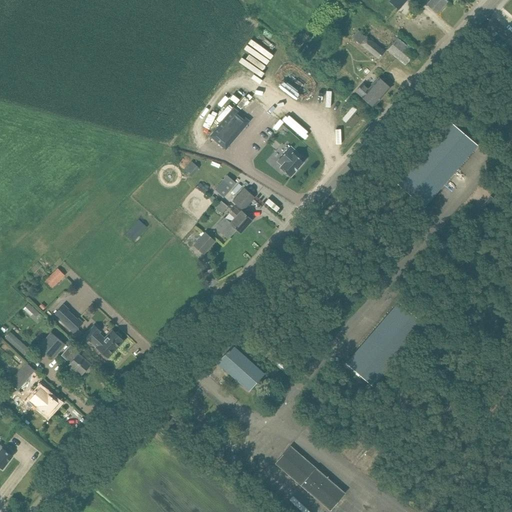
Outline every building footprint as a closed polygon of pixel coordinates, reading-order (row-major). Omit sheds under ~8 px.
[(407,0),(390,0),(390,1),(399,10),(407,0)] [(430,0),(427,4),(436,13),(447,1),(445,0),(430,0)] [(385,51),(358,30),(352,39),(379,59),(385,51)] [(415,53),(408,46),(398,38),(388,50),(405,65),(415,53)] [(390,88),(383,81),(379,78),(369,89),(362,83),(357,90),(363,95),(361,97),(373,107),(390,88)] [(296,101),(334,135),(353,113),(315,79),(296,101)] [(225,100),(215,113),(220,117),(230,104),(225,100)] [(238,103),(235,107),(245,113),(247,109),(238,103)] [(238,112),(233,107),(209,136),(226,150),(250,121),(245,117),(243,120),(237,114),(238,112)] [(360,117),(355,114),(347,124),(351,127),(360,117)] [(287,115),(281,122),(303,142),(309,136),(287,115)] [(425,207),(478,145),(451,122),(397,184),(425,207)] [(282,165),(280,168),(290,177),(303,162),(299,158),(301,156),(290,147),(277,161),(282,165)] [(191,161),(184,170),(192,177),(199,168),(191,161)] [(227,183),(219,193),(224,198),(232,188),(237,183),(227,175),(223,180),(227,183)] [(243,210),(254,197),(244,188),(233,201),(243,210)] [(483,218),(497,201),(491,196),(476,212),(483,218)] [(219,201),(214,209),(221,214),(226,206),(219,201)] [(251,220),(244,214),(241,211),(240,212),(234,207),(216,228),(228,238),(236,229),(240,233),(251,220)] [(139,236),(147,227),(139,220),(131,229),(126,234),(134,241),(139,235),(139,236)] [(214,241),(205,233),(194,245),(204,253),(214,241)] [(65,274),(58,267),(48,276),(56,284),(65,274)] [(22,309),(37,323),(43,316),(28,302),(22,309)] [(425,325),(399,302),(346,363),(373,386),(425,325)] [(63,304),(54,314),(74,333),(83,323),(78,318),(77,319),(67,310),(68,309),(63,304)] [(94,325),(84,336),(90,342),(91,341),(97,347),(96,347),(107,358),(124,341),(121,338),(122,337),(117,331),(115,333),(112,330),(104,338),(99,333),(100,331),(94,325)] [(4,337),(19,351),(25,345),(9,331),(4,337)] [(50,332),(38,347),(53,359),(65,345),(50,332)] [(79,352),(70,345),(62,355),(70,362),(69,364),(82,375),(90,365),(78,354),(79,352)] [(265,374),(234,346),(230,350),(229,349),(227,352),(228,352),(218,364),(249,392),(265,374)] [(25,362),(9,382),(19,390),(35,370),(25,362)] [(58,402),(40,387),(29,399),(47,415),(58,402)] [(181,419),(175,415),(169,422),(167,420),(161,426),(169,433),(181,419)] [(230,424),(224,418),(219,423),(225,429),(230,424)] [(0,445),(0,467),(2,469),(12,456),(2,448),(2,447),(0,445)] [(316,468),(291,446),(275,464),(300,486),(301,485),(330,511),(346,493),(316,467),(316,468)]
